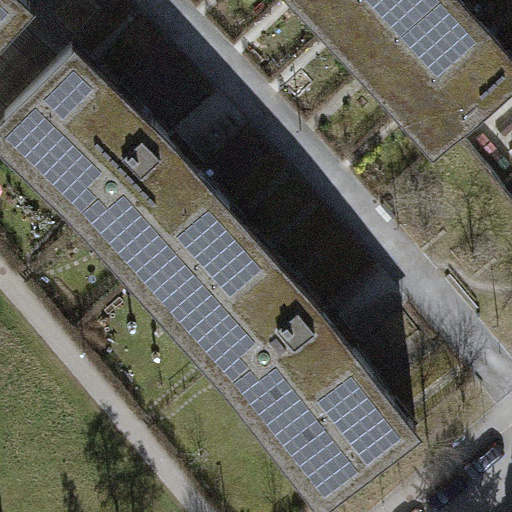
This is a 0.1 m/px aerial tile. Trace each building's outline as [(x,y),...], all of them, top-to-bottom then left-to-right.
[(32,0),(0,0),(0,36),(37,4),(32,0)] [(328,0),(340,12),(352,0),(328,0)] [(352,0),(340,12),(375,51),(430,0),(352,0)] [(414,90),(486,24),(463,0),(430,0),(375,51),(414,90)] [(511,53),(486,24),(414,90),(452,133),(511,82),(511,53)] [(153,255),(225,195),(76,40),(2,112),(153,255)] [(225,195),(153,255),(338,484),(412,427),(225,195)]
